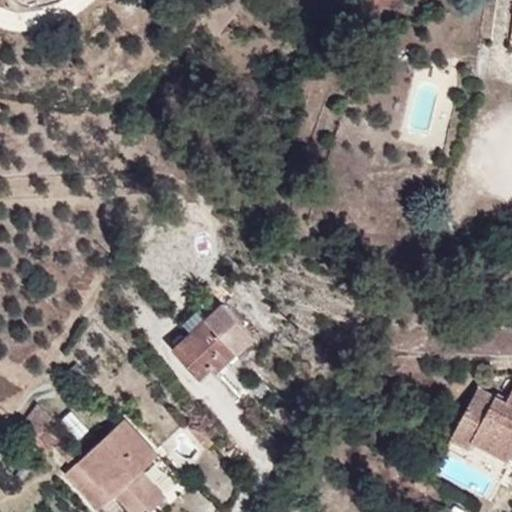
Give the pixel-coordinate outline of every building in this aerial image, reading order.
[(142,288),(163,273),(142,247),(122,265),(142,288)] [(214,310),(191,282),(170,299),(192,326),(214,310)] [(238,354),(210,320),(175,350),(198,378),(210,367),(217,375),(238,354)] [(47,418),(32,404),(20,423),(31,435),(28,438),(44,456),(52,449),(58,444),(42,427),(47,418)] [(60,422),(77,441),(88,431),(71,412),(60,422)] [(158,459),(121,419),(58,471),(93,511),(117,492),(135,511),(143,511),(164,495),(158,487),(145,498),(132,482),(145,470),(158,459)] [(511,431),(485,419),(459,475),(483,487),(487,479),(510,490),(505,498),(511,501),(511,431)] [(74,458),(60,442),(58,444),(52,449),(66,464),(74,458)] [(145,498),(158,487),(145,470),(132,482),(145,498)] [(478,497),(483,487),(459,475),(454,485),(478,497)] [(510,490),(487,479),(483,487),(505,498),(510,490)]
